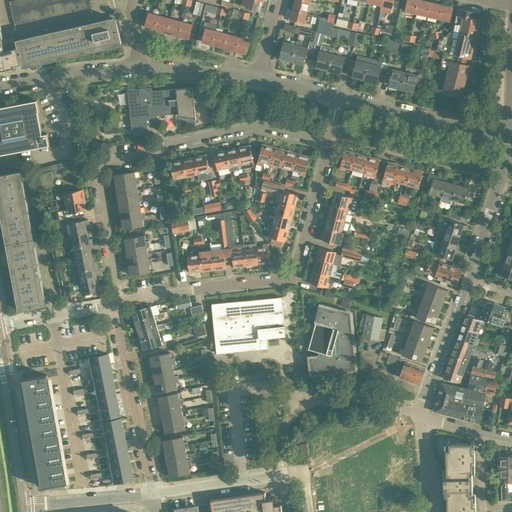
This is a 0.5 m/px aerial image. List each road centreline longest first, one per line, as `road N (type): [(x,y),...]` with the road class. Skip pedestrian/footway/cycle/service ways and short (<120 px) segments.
road 1 (residential): [(0,87),(136,67),(261,78)]
road 2 (residential): [(261,78),(510,138)]
road 3 (residential): [(179,290),(295,273),(329,144)]
road 4 (residential): [(114,302),(153,495)]
road 5 (residential): [(420,416),(374,399),(308,405),(283,432),(283,473)]
road 6 (residential): [(146,155),(260,126),(329,144)]
road 7 (residential): [(470,279),(510,138)]
road 8 (residential): [(420,416),(470,279)]
road 9 (tertiary): [(23,506),(0,362)]
road 10 (residential): [(100,166),(114,302)]
road 11 (residential): [(153,495),(283,473)]
road 12 (residential): [(23,506),(153,495)]
